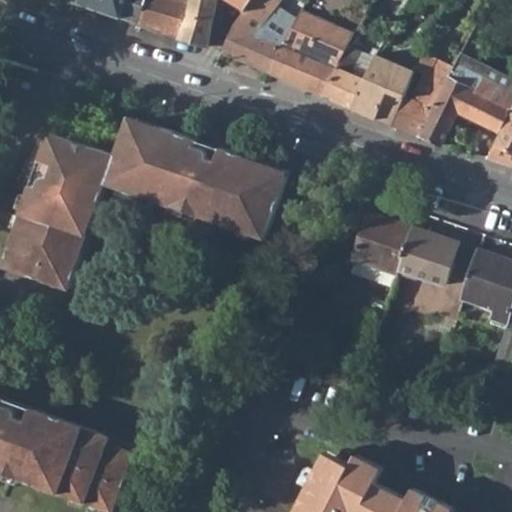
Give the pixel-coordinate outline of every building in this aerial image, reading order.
[(78,0),(78,3),(138,24),(145,0),(78,0)] [(192,0),(192,1),(189,0),(145,0),(138,24),(137,26),(209,46),(218,0),(192,0)] [(222,52),(269,72),(282,42),(257,31),(279,0),(252,0),(245,9),(235,23),(222,52)] [(231,0),(245,9),(252,0),(231,0)] [(269,72),(325,97),(340,67),(351,46),(357,35),(301,11),(282,42),(269,72)] [(423,53),(431,58),(450,25),(443,20),(423,53)] [(458,111),(502,133),(511,114),(511,79),(473,61),(485,36),(472,29),(463,43),(445,83),(421,134),(442,143),(458,111)] [(325,97),(353,109),(366,79),(350,71),(362,51),(351,46),(340,67),(325,97)] [(353,109),(391,126),(405,96),(414,71),(376,55),(366,79),(353,109)] [(412,99),(405,96),(391,126),(419,138),(421,134),(445,83),(424,73),(412,99)] [(6,264),(71,287),(109,180),(267,236),(268,232),(291,170),(131,114),(117,153),(53,130),(6,264)] [(488,159),(511,166),(511,114),(502,133),(492,152),(488,159)] [(488,159),(492,152),(483,146),(478,156),(488,159)] [(356,258),(399,273),(400,267),(414,225),(371,210),(356,258)] [(414,225),(400,267),(445,283),(460,240),(414,225)] [(506,326),(511,327),(511,257),(481,247),(479,247),(462,296),(465,297),(511,312),(506,326)] [(0,468),(115,510),(138,445),(0,393),(0,468)] [(451,511),(453,508),(412,486),(407,498),(376,482),(383,467),(355,452),(347,468),(327,458),(299,511),(451,511)]
